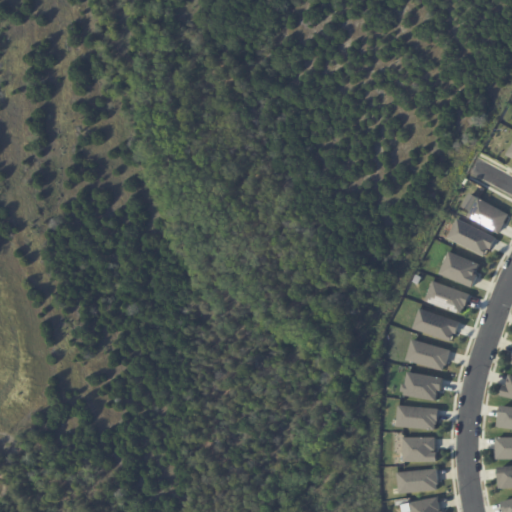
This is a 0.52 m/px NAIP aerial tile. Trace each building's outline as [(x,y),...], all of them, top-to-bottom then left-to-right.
[(468,215),(479,196),(510,213),(500,232),(468,215)] [(448,238),(487,256),(496,236),(457,218),(448,238)] [(472,286),(481,264),(449,251),(440,274),(472,286)] [(465,307),(463,312),(427,300),(434,279),(472,292),(468,304),(467,304),(466,307),(465,307)] [(455,331),(453,339),(415,327),(421,307),(462,320),(458,332),(455,331)] [(413,338),(407,358),(445,369),(447,363),(448,364),(452,348),(413,338)] [(444,376),(407,372),(404,395),(438,399),(439,390),(442,391),(444,376)] [(511,399),(504,398),(504,397),(503,397),(505,389),(507,389),(508,387),(511,387),(511,382),(511,399)] [(438,407),(399,406),(398,427),(437,429),(438,407)] [(511,409),(511,431),(503,430),(503,429),(498,428),(500,417),(502,417),(503,408),(511,409)] [(436,437),(403,437),(404,462),(437,461),(437,450),(436,450),(436,437)] [(498,458),(498,452),(497,452),(497,439),(511,439),(511,460),(498,461),(498,458)] [(500,480),(500,479),(502,479),(501,469),(511,468),(511,490),(506,491),(505,489),(500,490),(500,480)] [(398,471),(399,492),(439,491),(438,469),(398,471)] [(441,511),(439,498),(410,501),(411,511),(441,511)] [(503,511),(511,511),(511,498),(501,501),(503,511)]
